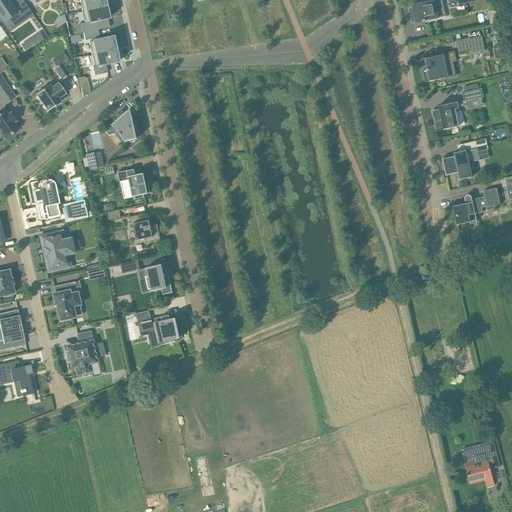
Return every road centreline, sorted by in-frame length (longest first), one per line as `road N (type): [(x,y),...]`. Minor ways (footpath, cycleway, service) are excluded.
road 1 (track): [(0,437),(395,278)]
road 2 (residential): [(145,64),(210,346)]
road 3 (residential): [(436,248),(381,0)]
road 4 (residential): [(9,182),(51,372),(67,404)]
road 5 (residential): [(9,182),(119,84)]
road 6 (residential): [(119,84),(4,160)]
